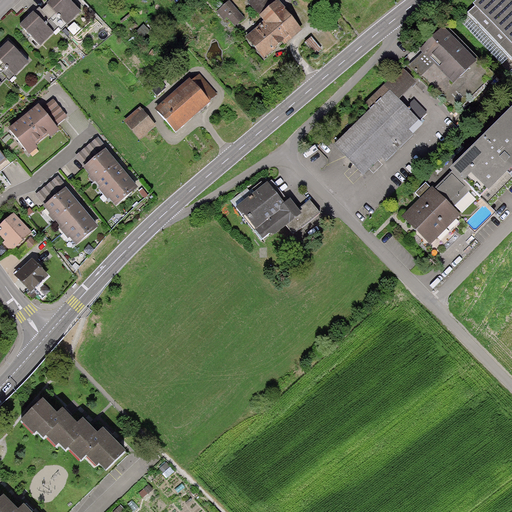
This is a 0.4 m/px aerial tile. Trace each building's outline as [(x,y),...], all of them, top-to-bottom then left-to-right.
[(51,0),(42,9),(59,26),(62,30),(82,11),(71,0),(51,0)] [(230,0),(217,11),(224,20),(228,17),(235,25),(244,18),(230,0)] [(266,20),(246,37),(264,58),(276,48),(275,47),(282,41),(285,44),(303,29),(279,0),(250,0),(250,1),(266,20)] [(511,0),(483,0),(467,16),(511,60),(511,0)] [(59,26),(42,9),(39,6),(28,17),(20,25),(40,46),(59,26)] [(422,51),(407,66),(454,114),(495,74),(445,23),(419,48),(422,51)] [(312,36),(305,42),(316,54),(323,49),(312,36)] [(0,51),(0,69),(8,77),(10,80),(28,62),(9,43),(0,51)] [(371,108),(334,144),(364,174),(379,160),(383,164),(415,134),(410,128),(418,120),(406,107),(398,99),(417,80),(402,65),(365,102),(371,108)] [(190,79),(156,109),(175,131),(209,102),(207,99),(215,93),(199,75),(192,82),(190,79)] [(161,80),(151,88),(157,95),(166,87),(161,80)] [(25,115),(43,138),(49,134),(51,136),(60,129),(57,125),(67,117),(53,99),(42,108),(39,104),(25,115)] [(413,99),(406,107),(418,120),(427,112),(413,99)] [(453,170),(434,188),(461,215),(476,230),(495,211),(486,203),(511,177),(508,174),(511,170),(511,105),(450,167),(453,170)] [(140,107),(125,120),(140,138),(155,125),(140,107)] [(43,138),(25,115),(8,129),(29,155),(39,147),(36,144),(43,138)] [(98,137),(75,157),(84,166),(107,146),(98,137)] [(94,182),(96,181),(118,162),(106,148),(84,167),(90,174),(89,176),(94,182)] [(98,187),(103,194),(128,173),(118,162),(96,181),(100,186),(98,187)] [(110,198),(116,205),(139,186),(128,173),(103,194),(108,200),(110,198)] [(59,176),(35,195),(44,205),(67,185),(59,176)] [(268,182),(236,206),(262,239),(270,233),(274,234),(286,225),(293,234),(321,213),(310,199),(299,208),(291,197),(287,199),(272,180),(268,183),(268,182)] [(421,198),(431,188),(425,182),(415,192),(421,198)] [(461,215),(434,188),(433,186),(431,188),(421,198),(402,216),(430,245),(461,215)] [(54,221),(56,220),(78,201),(66,187),(44,205),(50,213),(49,215),(54,221)] [(143,188),(139,191),(145,198),(149,195),(143,188)] [(58,226),(64,233),(88,213),(78,201),(56,220),(60,225),(58,226)] [(0,225),(0,234),(6,240),(3,242),(12,251),(32,231),(14,212),(0,225)] [(69,239),(70,237),(77,245),(99,226),(88,213),(64,233),(69,239)] [(31,237),(15,254),(20,260),(37,243),(31,237)] [(33,258),(15,274),(31,292),(49,275),(33,258)] [(45,399),(22,420),(36,435),(38,433),(44,440),(47,437),(57,447),(59,445),(66,451),(69,449),(82,462),(87,457),(97,467),(100,464),(106,471),(126,452),(105,430),(104,428),(98,434),(83,419),(78,424),(66,410),(64,408),(58,414),(45,399)] [(0,511),(29,511),(25,508),(23,506),(18,511),(3,496),(0,498),(0,511)]
